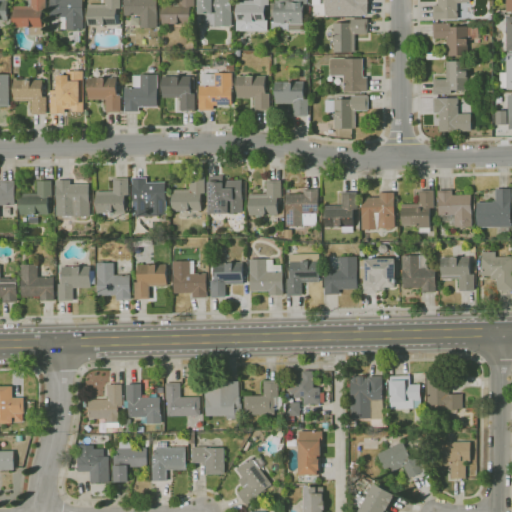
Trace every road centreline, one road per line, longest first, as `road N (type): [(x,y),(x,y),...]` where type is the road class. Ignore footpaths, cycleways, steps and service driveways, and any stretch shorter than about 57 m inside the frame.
road 1 (residential): [(511,156),(355,159),(239,142),(0,147)]
road 2 (tertiary): [(511,331),(0,343)]
road 3 (residential): [(500,332),(498,511)]
road 4 (residential): [(63,342),(59,420),(41,511)]
road 5 (residential): [(405,159),(400,0)]
